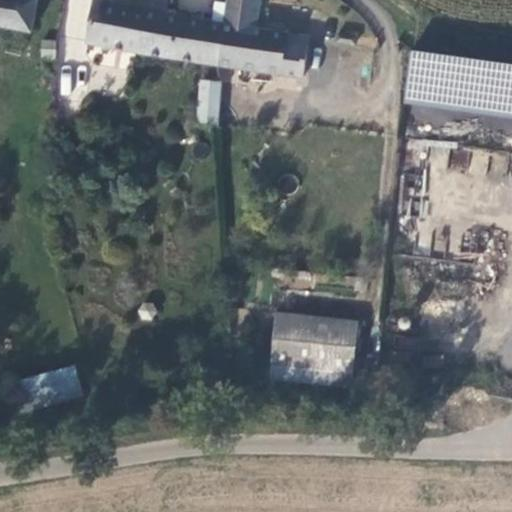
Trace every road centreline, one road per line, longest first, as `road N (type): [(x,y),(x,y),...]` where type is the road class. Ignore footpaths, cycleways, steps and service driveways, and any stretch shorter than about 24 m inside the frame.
road 1 (track): [(0,474),(177,446),(511,449)]
road 2 (residential): [(354,0),(376,17),(393,60),(385,122)]
